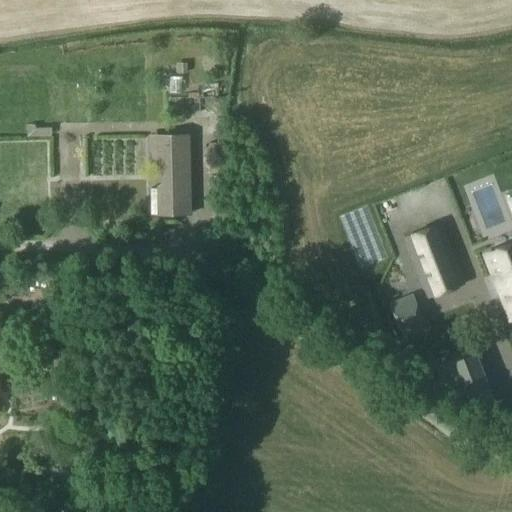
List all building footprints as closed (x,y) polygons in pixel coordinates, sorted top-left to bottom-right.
[(147,134),(180,133),(179,114),(147,115),(147,134)] [(158,135),(158,162),(170,162),(171,187),(163,188),(164,215),(189,215),(187,134),(158,135)] [(463,283),(440,224),(405,238),(428,297),(463,283)] [(511,319),(511,243),(484,255),(510,320),(511,319)] [(404,338),(427,329),(412,294),(389,303),(404,338)] [(504,378),(511,376),(511,335),(499,337),(504,378)] [(493,403),(474,354),(440,368),(458,416),(493,403)] [(39,472),(79,473),(80,452),(40,451),(39,472)]
